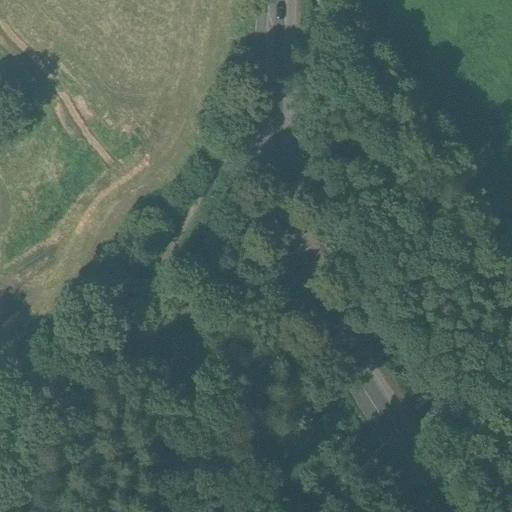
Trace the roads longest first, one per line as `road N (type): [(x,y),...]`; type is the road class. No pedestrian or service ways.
road 1 (tertiary): [(431,511),(332,361),(301,278),(272,158),(271,0)]
road 2 (unknown): [(511,263),(314,0)]
road 3 (track): [(248,100),(152,246),(102,340)]
road 4 (track): [(102,340),(241,465),(311,511)]
road 5 (track): [(102,340),(33,437),(11,511)]
